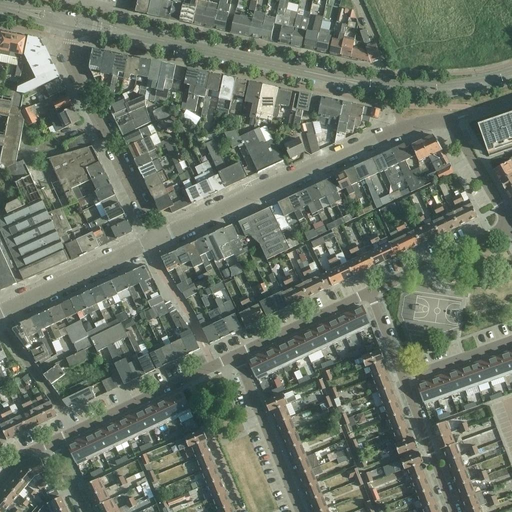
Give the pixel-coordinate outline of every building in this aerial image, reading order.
[(138,0),(136,12),(148,15),(151,0),(138,0)] [(151,0),(148,15),(159,17),(162,0),(151,0)] [(162,0),(159,17),(169,20),(173,0),(162,0)] [(173,0),(169,20),(180,22),(184,5),(182,4),(182,2),(178,1),(178,0),(173,0)] [(184,5),(180,22),(192,25),(198,0),(197,0),(191,0),(191,3),(184,2),(184,5)] [(198,0),(192,25),(203,27),(208,3),(198,0)] [(220,0),(219,5),(214,29),(225,32),(230,5),(227,5),(227,0),(220,0)] [(257,0),(238,0),(238,1),(239,0),(250,0),(251,0),(249,10),(255,12),(257,0)] [(271,42),(279,43),(282,27),(294,29),(297,15),(297,13),(291,12),(290,15),(285,14),(288,0),(280,0),(276,18),(274,25),(271,42)] [(219,5),(208,3),(203,27),(214,29),(219,5)] [(253,20),(249,37),(260,39),(264,23),(265,14),(255,12),(253,20)] [(235,16),(233,23),(231,33),(249,37),(253,20),(247,19),(247,16),(241,14),(240,17),(235,16)] [(290,46),(301,48),(306,30),(309,19),(302,18),(303,17),(297,15),(294,29),(290,46)] [(271,24),(264,23),(260,39),(271,42),(274,25),(276,18),(272,18),(271,24)] [(323,19),(318,18),(314,34),(307,32),(303,49),(316,52),(321,30),(323,19)] [(347,26),(342,25),(341,34),(339,41),(333,39),(329,54),(340,57),(345,38),(346,33),(347,26)] [(294,29),(282,27),(279,43),(290,46),(294,29)] [(332,32),(321,30),(316,52),(327,54),(331,37),(332,32)] [(360,32),(364,44),(366,50),(371,64),(381,60),(376,43),(374,44),(373,38),(369,40),(365,30),(360,32)] [(8,32),(7,34),(1,33),(0,37),(0,62),(8,64),(14,35),(12,35),(12,33),(8,32)] [(17,34),(15,36),(14,35),(8,64),(17,66),(15,76),(20,78),(23,65),(25,55),(22,56),(26,38),(20,37),(20,35),(17,34)] [(29,37),(27,46),(25,55),(23,65),(28,62),(37,80),(18,88),(17,93),(24,94),(27,93),(45,85),(60,78),(41,40),(40,39),(29,37)] [(350,39),(345,38),(340,57),(350,59),(354,41),(354,40),(350,39)] [(357,42),(354,41),(350,59),(371,64),(366,50),(364,44),(357,42)] [(96,49),(93,50),(89,68),(91,72),(100,73),(104,53),(101,52),(99,50),(96,49)] [(107,51),(105,53),(104,53),(100,73),(112,76),(116,55),(112,54),(111,53),(111,52),(107,51)] [(123,55),(121,56),(116,55),(112,76),(109,88),(107,99),(108,99),(114,97),(118,77),(123,78),(127,58),(128,58),(127,56),(127,55),(123,54),(123,55)] [(133,59),(128,58),(127,58),(123,78),(135,81),(140,60),(139,58),(135,57),(133,59)] [(141,59),(140,60),(135,81),(135,82),(141,83),(139,89),(140,89),(138,100),(145,97),(146,90),(147,86),(152,61),(141,59)] [(147,86),(146,90),(151,91),(149,101),(155,103),(155,102),(156,97),(156,92),(162,63),(152,61),(147,86)] [(156,92),(156,97),(159,97),(166,99),(167,99),(168,90),(171,89),(173,80),(176,66),(162,63),(156,92)] [(176,66),(173,80),(183,82),(186,68),(185,68),(177,67),(176,66)] [(188,69),(186,78),(184,85),(191,86),(189,94),(192,94),(193,92),(195,92),(200,71),(188,69)] [(211,74),(200,71),(195,92),(193,92),(192,94),(189,94),(188,101),(193,102),(191,111),(196,112),(199,97),(205,98),(211,74)] [(222,76),(211,74),(205,98),(204,104),(202,115),(207,116),(209,105),(212,91),(218,93),(220,86),(222,76)] [(224,76),(222,86),(216,112),(221,113),(229,114),(229,113),(236,79),(224,76)] [(248,81),(236,79),(229,113),(230,113),(230,114),(235,115),(235,112),(237,103),(242,104),(244,98),(248,81)] [(66,90),(61,80),(45,87),(45,85),(27,93),(29,97),(42,91),(46,100),(66,90)] [(107,99),(109,88),(102,87),(102,80),(96,81),(105,100),(107,99)] [(249,82),(247,92),(245,103),(246,100),(253,101),(249,118),(256,120),(256,118),(263,85),(249,82)] [(279,88),(263,85),(256,118),(272,122),(273,117),(272,117),(279,88)] [(292,91),(279,88),(272,117),(273,117),(278,118),(281,108),(279,107),(280,106),(288,108),(289,108),(292,94),(292,91)] [(296,112),(293,125),(300,125),(303,111),(309,112),(310,108),(319,109),(322,97),(318,97),(312,95),(311,95),(300,93),(300,96),(296,112)] [(300,96),(292,94),(289,108),(288,108),(288,111),(296,112),(300,96)] [(73,105),(68,96),(53,103),(55,108),(53,109),(52,108),(46,112),(48,117),(73,105)] [(127,103),(123,96),(107,104),(111,112),(127,103)] [(127,103),(111,112),(114,117),(115,121),(145,107),(145,97),(138,100),(127,104),(127,103)] [(319,109),(316,123),(317,123),(321,123),(321,125),(325,126),(326,119),(332,120),(331,126),(338,127),(339,122),(343,102),(322,97),(319,109)] [(183,103),(181,109),(191,111),(193,102),(188,101),(187,104),(183,103)] [(343,102),(339,122),(338,127),(335,144),(336,142),(339,142),(344,140),(346,133),(352,104),(343,102)] [(346,133),(352,135),(354,126),(359,127),(360,125),(361,121),(369,123),(370,118),(372,108),(352,104),(346,133)] [(20,113),(24,122),(27,127),(38,122),(31,107),(20,113)] [(74,107),(65,112),(50,119),(54,127),(49,129),(52,135),(56,133),(69,126),(80,121),(73,108),(74,108),(74,107)] [(145,107),(115,121),(122,133),(123,136),(132,132),(151,122),(145,107)] [(173,115),(163,107),(153,112),(157,122),(173,115)] [(380,110),(372,108),(370,118),(378,119),(380,110)] [(493,120),(478,125),(486,149),(488,153),(489,157),(511,148),(511,113),(507,115),(493,120)] [(314,129),(312,123),(304,124),(306,132),(312,155),(320,151),(314,129)] [(259,128),(254,131),(259,143),(263,141),(264,145),(266,144),(259,128)] [(140,130),(133,134),(124,138),(128,147),(149,137),(148,133),(142,136),(140,130)] [(258,173),(271,168),(283,162),(279,153),(273,140),(266,144),(264,145),(263,141),(259,143),(254,131),(240,138),(237,131),(224,133),(233,149),(244,144),(258,173)] [(429,157),(440,180),(454,173),(451,166),(434,136),(422,141),(429,157)] [(149,137),(128,147),(134,160),(159,148),(166,145),(164,141),(154,146),(150,137),(149,137)] [(283,140),(287,149),(291,158),(305,152),(298,139),(292,142),(290,137),(283,140)] [(205,144),(220,175),(226,189),(248,178),(241,163),(227,169),(214,141),(205,144)] [(411,146),(416,157),(419,162),(429,157),(422,141),(411,146)] [(174,152),(170,143),(169,143),(166,145),(170,154),(174,152)] [(392,151),(402,171),(412,193),(425,187),(424,184),(422,178),(419,168),(411,172),(406,162),(416,157),(411,146),(406,149),(404,145),(392,151)] [(159,148),(134,160),(139,169),(153,162),(151,159),(162,154),(159,148)] [(402,171),(392,151),(383,155),(397,185),(401,183),(398,178),(399,177),(397,174),(402,171)] [(174,152),(170,154),(175,166),(179,163),(174,152)] [(397,185),(383,155),(373,160),(379,174),(384,171),(392,188),(397,185)] [(164,171),(159,159),(153,162),(139,169),(144,180),(164,171)] [(379,174),(373,160),(364,164),(378,195),(384,192),(376,175),(379,174)] [(511,163),(510,161),(502,165),(493,170),(499,181),(511,173),(511,163)] [(215,177),(208,162),(202,165),(215,194),(226,189),(220,175),(215,177)] [(184,174),(179,163),(175,166),(180,176),(184,174)] [(378,195),(364,164),(354,168),(361,182),(365,181),(367,185),(377,209),(383,206),(380,199),(379,199),(378,195)] [(215,194),(202,165),(195,168),(199,177),(195,179),(198,185),(204,199),(215,194)] [(361,182),(354,168),(345,173),(357,198),(358,201),(363,198),(359,189),(357,184),(361,182)] [(169,181),(164,171),(144,180),(150,191),(163,184),(169,181)] [(193,188),(191,184),(190,180),(191,180),(187,172),(184,174),(187,181),(182,183),(189,197),(192,204),(204,199),(198,185),(193,188)] [(110,185),(105,173),(91,179),(92,180),(96,189),(94,190),(95,192),(110,185)] [(357,198),(345,173),(336,177),(342,192),(346,190),(351,201),(357,198)] [(434,173),(422,178),(424,184),(436,179),(434,173)] [(511,187),(511,173),(499,181),(505,192),(511,187)] [(342,192),(336,177),(326,182),(337,206),(343,204),(338,193),(342,192)] [(337,206),(326,182),(316,186),(323,200),(327,198),(332,209),(337,206)] [(165,189),(163,184),(150,191),(155,202),(175,192),(179,190),(176,184),(165,189)] [(116,196),(110,185),(95,192),(92,194),(94,200),(93,201),(96,205),(101,203),(116,196)] [(323,200),(316,186),(307,190),(319,216),(325,214),(319,202),(323,200)] [(83,198),(78,187),(71,190),(77,201),(83,198)] [(319,216),(307,190),(298,195),(305,209),(309,207),(314,219),(319,216)] [(402,197),(399,191),(390,195),(393,202),(402,197)] [(459,205),(463,203),(458,191),(454,193),(456,197),(459,205)] [(177,198),(175,192),(155,202),(160,212),(170,208),(173,206),(173,205),(171,201),(177,198)] [(393,202),(390,195),(389,194),(380,199),(383,206),(393,202)] [(305,209),(298,195),(288,199),(299,223),(300,225),(306,223),(300,211),(305,209)] [(104,211),(107,216),(90,224),(93,229),(98,227),(108,222),(125,215),(116,196),(101,203),(104,210),(104,211)] [(192,204),(189,197),(173,205),(173,206),(170,208),(172,214),(192,204)] [(48,214),(41,199),(26,205),(46,248),(47,247),(51,257),(53,256),(58,267),(70,261),(64,247),(66,246),(70,244),(65,234),(71,231),(64,217),(61,209),(48,214)] [(288,199),(278,204),(270,208),(281,231),(299,223),(288,199)] [(403,209),(399,201),(390,206),(393,212),(399,224),(411,249),(420,245),(414,231),(412,228),(412,226),(406,229),(401,219),(403,218),(404,218),(407,217),(404,209),(403,209)] [(478,218),(471,204),(461,209),(468,222),(478,218)] [(46,248),(26,205),(8,214),(0,217),(0,228),(24,281),(58,267),(53,256),(51,257),(47,247),(46,248)] [(371,206),(363,210),(364,215),(373,210),(371,206)] [(393,212),(390,206),(381,211),(384,217),(393,212)] [(290,249),(281,231),(270,208),(238,222),(246,237),(249,236),(260,245),(267,260),(290,249)] [(468,222),(461,209),(452,213),(458,227),(468,222)] [(362,210),(355,213),(357,218),(364,215),(363,210),(362,210)] [(458,227),(452,213),(442,218),(449,231),(458,227)] [(110,230),(115,241),(131,233),(132,231),(125,215),(108,222),(112,229),(110,230)] [(343,218),(345,224),(353,220),(350,215),(343,218)] [(449,231),(442,218),(433,222),(439,236),(449,231)] [(340,219),(333,223),(335,228),(343,225),(340,219)] [(98,227),(93,229),(91,230),(92,234),(95,239),(99,248),(100,248),(115,241),(110,230),(112,229),(108,222),(98,227)] [(238,222),(232,225),(222,230),(234,255),(235,258),(249,251),(248,248),(244,250),(241,246),(237,248),(236,246),(237,246),(235,241),(238,240),(239,242),(246,238),(246,237),(238,222)] [(439,236),(433,222),(423,227),(430,240),(439,236)] [(335,228),(333,223),(325,226),(328,232),(335,228)] [(395,240),(389,243),(390,243),(396,257),(411,249),(399,224),(395,226),(397,231),(392,234),(395,240)] [(324,227),(315,231),(318,237),(327,232),(324,227)] [(430,240),(423,227),(414,231),(420,245),(430,240)] [(0,291),(24,281),(0,228),(0,291)] [(99,248),(95,239),(92,234),(82,239),(77,228),(71,231),(83,255),(99,248)] [(234,255),(222,230),(212,235),(219,249),(224,260),(234,255)] [(83,255),(71,231),(65,234),(70,244),(66,246),(72,260),(83,255)] [(315,231),(309,234),(312,240),(318,237),(315,231)] [(333,233),(322,238),(325,244),(336,238),(333,233)] [(383,247),(377,234),(373,236),(385,262),(396,257),(390,243),(383,247)] [(219,249),(212,235),(203,239),(210,253),(212,252),(218,263),(225,260),(224,260),(219,249)] [(385,262),(373,236),(369,238),(372,245),(366,248),(368,253),(374,267),(385,262)] [(325,244),(322,238),(311,243),(314,249),(325,244)] [(213,260),(210,253),(203,239),(194,243),(203,264),(207,273),(213,270),(209,262),(213,260)] [(203,264),(194,243),(184,248),(190,261),(194,268),(203,264)] [(359,251),(356,244),(352,246),(355,254),(358,258),(364,272),(374,267),(368,253),(362,256),(360,251),(359,251)] [(190,261),(184,248),(173,253),(182,273),(188,270),(185,263),(190,261)] [(175,269),(182,283),(186,281),(182,273),(173,253),(162,258),(168,272),(175,269)] [(335,255),(331,256),(343,282),(353,277),(347,263),(342,266),(340,262),(338,261),(335,255)] [(343,282),(331,256),(327,258),(330,265),(329,267),(331,271),(326,274),(332,286),(331,287),(343,282)] [(364,272),(358,258),(347,263),(353,277),(364,272)] [(302,263),(308,275),(312,274),(311,271),(309,267),(306,261),(302,263)] [(308,275),(302,263),(298,265),(304,277),(308,275)] [(151,280),(144,266),(134,271),(140,284),(144,294),(149,292),(145,282),(151,280)] [(312,274),(308,275),(310,280),(311,280),(317,294),(328,289),(331,287),(332,286),(326,274),(320,276),(317,269),(311,271),(312,274)] [(140,284),(134,271),(123,277),(131,295),(134,301),(139,299),(134,287),(140,284)] [(288,272),(284,274),(286,278),(286,277),(290,285),(294,283),(288,272)] [(123,277),(112,282),(118,296),(120,300),(131,295),(123,277)] [(206,285),(204,279),(196,283),(198,289),(206,285)] [(311,280),(310,280),(301,285),(308,298),(317,294),(311,280)] [(188,287),(186,281),(182,283),(177,286),(180,292),(181,291),(182,293),(195,286),(194,283),(188,287)] [(113,298),(118,296),(112,282),(101,286),(111,307),(116,305),(113,298)] [(225,289),(222,282),(210,288),(213,295),(225,289)] [(294,283),(290,285),(292,289),(298,303),(308,298),(301,285),(298,286),(295,282),(294,283)] [(260,302),(260,304),(267,318),(277,313),(270,297),(263,283),(257,286),(261,294),(265,292),(266,294),(263,295),(265,300),(260,302)] [(111,307),(101,286),(91,291),(98,305),(103,303),(106,309),(111,307)] [(198,292),(195,286),(182,293),(186,299),(198,292)] [(298,303),(292,289),(281,294),(288,308),(298,303)] [(100,310),(98,305),(91,291),(81,296),(90,314),(91,317),(93,316),(92,313),(100,310)] [(280,292),(270,297),(277,313),(288,308),(281,294),(280,292)] [(90,314),(81,296),(71,301),(78,314),(80,320),(85,318),(85,317),(90,314)] [(164,303),(161,296),(148,302),(149,303),(151,309),(154,308),(164,303)] [(78,314),(71,301),(60,306),(67,320),(70,326),(75,324),(72,317),(78,314)] [(249,310),(255,323),(265,318),(258,305),(254,307),(251,302),(250,303),(246,305),(249,310)] [(166,305),(164,303),(154,308),(157,314),(159,318),(169,313),(166,305)] [(171,303),(166,305),(169,313),(174,323),(182,319),(171,303)] [(219,308),(218,308),(231,335),(242,329),(235,315),(236,312),(231,303),(224,306),(223,305),(218,307),(219,308)] [(67,320),(60,306),(49,311),(56,324),(67,320)] [(362,307),(349,313),(359,333),(371,327),(362,307)] [(231,335),(218,308),(208,313),(212,321),(220,340),(231,335)] [(255,323),(249,310),(239,314),(241,319),(245,328),(255,323)] [(56,340),(62,338),(59,332),(57,327),(56,324),(49,311),(40,315),(46,329),(50,327),(56,340)] [(349,313),(336,319),(346,339),(359,333),(349,313)] [(206,323),(201,314),(197,317),(210,345),(220,340),(212,321),(206,323)] [(46,329),(40,315),(32,319),(44,344),(47,343),(42,331),(46,329)] [(129,319),(128,316),(118,320),(120,325),(121,324),(121,323),(129,319)] [(44,344),(32,319),(21,324),(29,339),(34,336),(39,347),(44,344)] [(336,319),(324,325),(333,345),(346,339),(336,319)] [(120,325),(118,320),(107,325),(110,329),(120,325)] [(70,326),(67,328),(59,332),(62,338),(68,335),(69,338),(78,354),(84,351),(94,346),(90,339),(89,339),(87,334),(80,321),(75,324),(70,326)] [(29,339),(21,324),(13,328),(11,332),(35,364),(43,359),(50,356),(52,355),(47,343),(44,344),(39,347),(34,349),(29,339)] [(57,327),(59,332),(67,328),(65,324),(57,327)] [(121,324),(120,325),(110,329),(100,334),(90,339),(94,346),(98,352),(108,347),(111,352),(121,348),(118,342),(128,338),(126,333),(121,324)] [(107,325),(106,324),(97,329),(100,334),(110,329),(107,325)] [(324,325),(311,331),(321,351),(333,345),(324,325)] [(100,334),(97,329),(87,334),(89,339),(90,339),(100,334)] [(184,330),(180,332),(179,332),(182,339),(189,355),(200,349),(191,330),(185,333),(184,330)] [(144,357),(131,331),(126,333),(128,338),(146,375),(155,370),(148,355),(144,357)] [(311,331),(299,337),(308,357),(321,351),(311,331)] [(189,355),(182,339),(177,342),(174,336),(168,339),(171,344),(178,360),(189,355)] [(299,337),(286,342),(296,363),(308,357),(299,337)] [(286,342),(274,348),(283,369),(296,363),(286,342)] [(165,347),(163,343),(158,346),(168,364),(178,360),(171,344),(165,347)] [(134,362),(126,345),(121,348),(125,357),(124,357),(135,380),(146,375),(139,360),(134,362)] [(150,354),(153,360),(157,369),(168,364),(158,346),(158,345),(153,347),(155,352),(150,354)] [(125,357),(121,348),(111,352),(109,353),(120,376),(124,385),(135,380),(124,357),(125,357)] [(274,348),(261,354),(271,374),(283,369),(274,348)] [(84,351),(78,354),(66,359),(71,369),(89,360),(84,351)] [(384,360),(381,351),(362,358),(364,363),(355,367),(356,371),(368,367),(381,361),(384,360)] [(511,358),(510,352),(496,356),(504,377),(511,374),(511,358)] [(261,354),(248,360),(258,381),(271,374),(261,354)] [(496,356),(483,361),(491,382),(504,377),(496,356)] [(386,374),(381,361),(368,367),(373,380),(386,374)] [(483,361),(470,366),(478,387),(491,382),(483,361)] [(57,366),(52,369),(44,375),(52,385),(60,379),(65,375),(63,374),(66,372),(63,368),(61,370),(57,366)] [(470,366),(457,370),(465,391),(478,387),(470,366)] [(329,370),(324,373),(327,382),(333,380),(329,370)] [(457,370),(444,375),(452,396),(465,391),(457,370)] [(391,387),(386,374),(373,380),(377,393),(391,387)] [(444,375),(431,380),(438,401),(452,396),(444,375)] [(113,377),(107,380),(112,391),(118,388),(113,377)] [(326,389),(322,379),(316,382),(320,391),(326,389)] [(112,391),(107,380),(102,382),(107,393),(112,391)] [(431,380),(417,385),(425,406),(438,401),(431,380)] [(396,400),(391,387),(377,393),(382,406),(396,400)] [(90,388),(63,401),(69,409),(72,410),(96,398),(90,388)] [(326,391),(309,398),(314,409),(324,404),(330,401),(326,391)] [(182,392),(169,398),(178,418),(191,412),(182,392)] [(35,396),(40,407),(47,421),(57,416),(51,402),(43,406),(41,401),(43,400),(40,394),(35,396)] [(284,395),(275,399),(265,403),(269,412),(272,411),(285,406),(291,403),(296,401),(294,396),(286,400),(284,395)] [(30,398),(25,400),(37,426),(47,421),(40,407),(33,410),(31,406),(33,405),(30,398)] [(169,398),(156,404),(166,424),(178,418),(169,398)] [(37,426),(25,400),(21,403),(24,409),(26,408),(28,413),(21,416),(20,416),(27,431),(37,426)] [(401,413),(396,400),(382,406),(386,414),(379,416),(381,421),(387,419),(387,418),(401,413)] [(296,416),(291,403),(285,406),(272,411),(277,424),(290,418),(296,416)] [(156,404),(144,410),(153,430),(166,424),(156,404)] [(21,416),(16,406),(10,409),(10,408),(5,410),(17,435),(27,431),(20,416),(21,416)] [(8,422),(0,426),(7,440),(6,440),(6,441),(7,440),(17,435),(5,410),(1,412),(4,418),(6,418),(8,422)] [(144,410),(131,416),(141,436),(153,430),(144,410)] [(406,426),(401,413),(387,418),(387,419),(392,432),(406,426)] [(131,416),(119,422),(128,442),(141,436),(131,416)] [(295,431),(290,418),(277,424),(282,436),(295,431)] [(353,432),(348,418),(342,421),(348,434),(353,432)] [(119,422),(106,428),(116,448),(128,442),(119,422)] [(451,433),(446,422),(432,427),(436,439),(451,433)] [(411,439),(406,426),(392,432),(397,444),(411,439)] [(106,428),(93,434),(103,454),(116,448),(106,428)] [(207,440),(203,431),(185,438),(187,443),(178,447),(180,451),(191,447),(204,441),(207,440)] [(301,444),(295,431),(282,436),(288,449),(301,444)] [(358,445),(353,432),(348,434),(353,447),(358,445)] [(455,444),(451,433),(436,439),(441,450),(443,449),(455,444)] [(93,434),(81,439),(90,460),(103,454),(93,434)] [(417,448),(414,438),(411,439),(397,444),(386,449),(388,453),(397,450),(399,455),(417,448)] [(81,439),(68,446),(77,466),(78,466),(78,465),(90,460),(81,439)] [(209,454),(204,441),(191,447),(196,459),(209,454)] [(306,457),(301,444),(288,449),(293,462),(306,457)] [(456,444),(455,444),(443,449),(447,461),(460,456),(456,444)] [(349,448),(335,454),(337,459),(351,454),(349,448)] [(306,457),(293,462),(298,475),(311,470),(320,467),(315,453),(306,457)] [(400,461),(382,468),(386,477),(407,469),(420,464),(423,463),(420,453),(419,453),(410,457),(400,460),(400,461)] [(140,457),(144,466),(150,463),(146,454),(140,457)] [(215,467),(209,454),(196,459),(201,472),(215,467)] [(353,459),(351,454),(337,459),(339,465),(353,459)] [(465,469),(460,456),(447,461),(452,474),(465,469)] [(363,458),(358,460),(362,469),(367,467),(363,458)] [(40,459),(37,460),(26,465),(35,477),(46,471),(40,459)] [(425,477),(420,464),(407,469),(409,476),(399,480),(401,486),(412,482),(425,477)] [(35,477),(26,465),(17,477),(27,486),(35,477)] [(220,480),(215,467),(201,472),(207,485),(220,480)] [(323,473),(320,467),(311,470),(298,475),(304,488),(316,483),(314,477),(323,473)] [(347,473),(346,473),(347,477),(349,480),(354,477),(356,482),(361,479),(357,469),(347,473)] [(470,481),(465,469),(452,474),(457,486),(470,481)] [(369,473),(364,475),(367,484),(372,482),(369,473)] [(27,486),(17,477),(8,486),(19,495),(27,486)] [(425,477),(412,482),(417,495),(430,489),(426,479),(425,477)] [(100,479),(95,481),(86,485),(91,496),(105,489),(100,479)] [(225,492),(220,480),(207,485),(209,492),(204,495),(206,501),(212,498),(225,492)] [(470,481),(457,486),(462,499),(475,494),(470,481)] [(322,496),(316,483),(304,488),(309,501),(322,496)] [(19,495),(8,486),(0,496),(11,505),(19,495)] [(34,497),(37,494),(31,489),(29,493),(34,497)] [(110,500),(105,489),(91,496),(96,506),(110,500)] [(435,503),(430,489),(417,495),(419,501),(414,503),(416,510),(422,508),(435,503)] [(230,505),(225,492),(212,498),(217,511),(230,505)] [(475,494),(462,499),(462,500),(466,511),(480,507),(485,505),(497,500),(496,496),(484,500),(481,492),(475,494)] [(383,508),(378,494),(373,497),(378,510),(383,508)] [(19,511),(11,505),(0,496),(0,511),(5,511),(7,509),(10,511),(12,511),(13,511),(12,511),(19,511)] [(317,511),(327,508),(322,496),(309,501),(313,511),(317,511)] [(61,498),(60,498),(47,504),(51,511),(58,511),(66,508),(61,498)] [(29,504),(23,499),(21,502),(26,507),(29,504)] [(112,499),(110,500),(96,506),(97,507),(98,506),(101,511),(112,511),(119,509),(117,504),(115,505),(112,499)] [(497,500),(485,505),(487,508),(499,504),(497,500)] [(438,511),(435,503),(422,508),(423,511),(438,511)]
